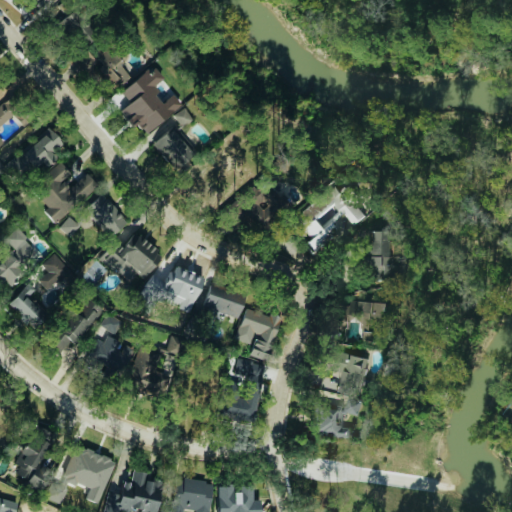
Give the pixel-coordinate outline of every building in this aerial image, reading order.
[(95,69),(112,91),(130,77),(115,58),(120,54),(110,40),(93,53),(101,64),(95,69)] [(80,70),(94,64),(88,51),(74,57),(80,70)] [(143,136),(180,104),(171,93),(162,100),(151,87),(161,78),(150,65),(119,92),(128,102),(120,109),(143,136)] [(0,123),(11,114),(1,102),(0,102),(0,123)] [(173,115),(181,127),(192,120),(183,108),(173,115)] [(63,145),(47,126),(5,164),(22,182),(63,145)] [(174,173),(194,158),(172,128),(152,143),(174,173)] [(85,173),(69,187),(62,180),(70,173),(58,161),(36,181),(44,190),(37,196),(47,207),(43,211),(54,223),(96,184),(85,173)] [(247,213),(251,223),(284,212),(273,180),(238,192),(241,200),(224,206),(229,220),(247,213)] [(303,211),(310,220),(302,226),(311,238),(305,243),(311,251),(338,231),(331,221),(343,212),(353,225),(365,216),(355,203),(360,199),(351,185),(341,192),(336,186),(303,211)] [(126,222),(100,193),(82,209),(108,238),(126,222)] [(59,227),(67,236),(85,220),(77,211),(59,227)] [(0,258),(0,287),(38,252),(15,228),(3,239),(11,248),(0,258)] [(395,231),(371,231),(370,255),(368,255),(368,277),(394,278),(395,231)] [(161,254),(133,232),(123,245),(115,239),(101,258),(131,282),(137,275),(142,279),(161,254)] [(46,291),(70,274),(55,253),(41,263),(47,272),(37,279),(46,291)] [(147,273),(135,304),(160,314),(166,299),(177,303),(175,307),(189,312),(202,277),(173,266),(167,281),(147,273)] [(31,330),(52,310),(27,284),(6,304),(31,330)] [(236,321),(244,296),(209,284),(201,309),(236,321)] [(57,332),(75,345),(100,309),(82,296),(57,332)] [(391,332),(391,303),(363,302),(362,332),(391,332)] [(233,339),(249,343),(252,333),(255,333),(248,355),(266,360),(280,317),(244,306),(233,339)] [(100,325),(113,334),(121,322),(107,313),(100,325)] [(132,348),(121,343),(99,332),(84,365),(100,373),(98,377),(115,385),(132,348)] [(320,387),(357,398),(368,359),(335,349),(328,372),(324,371),(320,387)] [(219,417),(254,422),(262,363),(233,359),(231,374),(225,373),(219,417)] [(310,432),(350,439),(352,428),(341,427),(344,413),(359,415),(361,401),(347,398),(346,404),(315,399),(310,432)] [(115,462),(86,448),(75,446),(58,480),(48,478),(50,469),(42,465),(44,453),(54,435),(33,424),(13,464),(17,465),(15,474),(26,479),(24,488),(32,492),(38,493),(41,495),(58,504),(68,484),(85,487),(87,488),(85,500),(95,502),(115,462)] [(102,511),(154,511),(159,484),(146,482),(148,473),(132,470),(130,483),(121,482),(119,494),(106,492),(102,511)] [(208,511),(213,482),(175,477),(172,501),(161,500),(159,511),(180,511),(181,509),(195,511),(194,511),(208,511)] [(13,511),(16,502),(0,498),(0,511),(13,511)]
